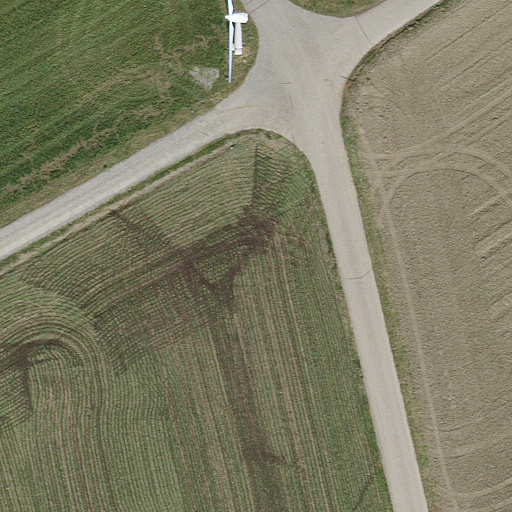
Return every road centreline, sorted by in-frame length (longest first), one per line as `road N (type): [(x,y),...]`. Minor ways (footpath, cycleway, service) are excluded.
road 1 (track): [(309,73),(413,511)]
road 2 (track): [(0,248),(309,73)]
road 3 (track): [(418,0),(309,73)]
